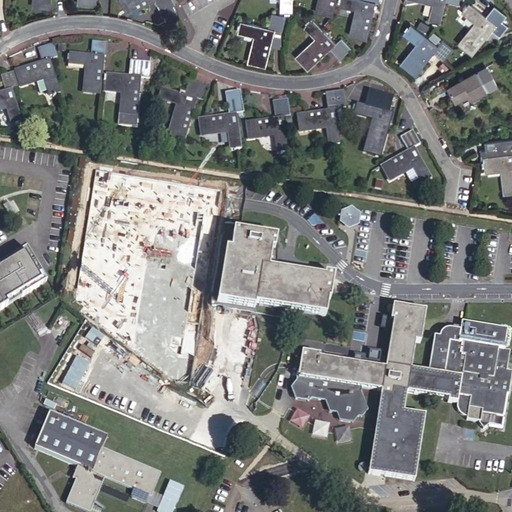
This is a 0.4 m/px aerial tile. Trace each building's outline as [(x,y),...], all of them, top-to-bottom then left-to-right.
[(150,0),(120,0),(127,12),(150,0)] [(154,0),(160,12),(174,5),(176,4),(173,0),(154,0)] [(284,0),(285,12),(287,12),(287,14),(292,14),(292,12),(295,12),(295,0),(284,0)] [(319,0),(317,12),(335,16),(338,0),(319,0)] [(367,38),(376,2),(365,0),(340,0),(340,2),(342,3),(341,6),(357,9),(352,35),(367,38)] [(437,22),(440,23),(445,3),(445,0),(424,0),(434,2),(430,20),(433,21),(433,23),(437,24),(437,22)] [(459,45),(472,55),(496,26),(486,17),(469,4),(468,6),(467,5),(463,9),(464,10),(462,12),(476,24),(459,45)] [(165,20),(178,13),(174,5),(160,12),(165,20)] [(486,17),(496,26),(498,27),(507,16),(494,6),(486,17)] [(269,28),(273,29),(283,32),(286,17),(273,14),(269,28)] [(295,58),(307,69),(308,69),(327,49),(334,42),(310,17),(309,19),(308,18),(304,21),(305,23),(303,25),(315,37),(295,58)] [(248,61),(264,65),(270,45),(273,29),(269,28),(242,22),(241,24),(239,24),(238,28),(240,29),(239,32),(254,36),(248,61)] [(420,22),(417,28),(427,33),(430,27),(420,22)] [(433,51),(437,45),(410,23),(408,25),(407,24),(404,28),(405,29),(402,32),(416,43),(400,63),(414,74),(433,51)] [(273,29),(270,45),(280,48),(283,32),(273,29)] [(334,42),(327,49),(337,59),(348,48),(338,38),(334,42)] [(437,45),(433,51),(443,60),(454,48),(443,39),(437,45)] [(88,54),(102,56),(104,57),(106,42),(90,40),(88,54)] [(41,60),(47,58),(56,56),(52,42),(37,47),(41,60)] [(102,56),(88,54),(67,51),(67,54),(65,54),(65,59),(66,59),(66,62),(83,64),(80,90),(97,93),(102,56)] [(125,75),(138,77),(140,77),(140,74),(142,59),(127,57),(125,75)] [(53,92),(56,91),(47,58),(41,60),(12,69),(17,85),(40,78),(45,94),(48,93),(49,95),(54,94),(53,92)] [(150,61),(142,59),(140,74),(148,75),(150,61)] [(473,97),(487,89),(476,70),(448,86),(456,100),(470,92),(473,97)] [(0,81),(2,89),(9,87),(16,85),(12,71),(0,74),(0,81)] [(116,109),(134,111),(138,77),(125,75),(103,72),(103,76),(101,75),(101,80),(102,81),(102,83),(119,85),(118,91),(116,109)] [(182,94),(194,97),(201,99),(205,85),(186,79),(182,94)] [(119,85),(102,83),(101,90),(118,91),(119,85)] [(164,133),(181,139),(187,119),(182,117),(184,111),(190,112),(194,97),(182,94),(181,93),(181,91),(177,90),(176,92),(159,86),(156,97),(173,102),(164,133)] [(0,95),(0,108),(3,107),(7,125),(10,124),(11,126),(15,125),(15,123),(18,122),(9,87),(2,89),(0,89),(0,90),(1,95),(0,95)] [(323,95),(338,93),(340,107),(340,108),(345,107),(343,92),(323,95)] [(325,109),(331,108),(340,107),(338,93),(323,95),(325,109)] [(369,106),(384,111),(388,98),(373,93),(369,106)] [(226,113),(234,112),(241,112),(239,96),(225,98),(226,113)] [(272,115),(280,114),(287,114),(286,97),(270,98),(272,115)] [(360,150),(377,155),(385,130),(380,128),(382,122),(387,123),(390,113),(384,111),(369,106),(355,102),(354,104),(351,103),(350,108),(352,109),(351,112),(370,118),(360,150)] [(331,108),(325,109),(295,113),(297,130),(323,127),(325,144),(328,144),(328,145),(333,145),(333,143),(336,142),(331,108)] [(115,123),(132,125),(134,111),(116,109),(115,123)] [(234,112),(226,113),(196,117),(198,133),(224,131),(226,148),(229,147),(230,149),(234,149),(234,147),(237,146),(234,112)] [(281,150),(284,150),(280,114),(272,115),(243,118),(245,135),(271,132),(273,150),(277,150),(277,152),(281,152),(281,150)] [(404,151),(411,148),(417,145),(409,131),(397,137),(404,151)] [(493,155),(509,154),(508,139),(492,140),(493,155)] [(478,156),(480,156),(493,155),(492,140),(483,141),(483,147),(478,148),(478,156)] [(424,179),(426,178),(411,148),(404,151),(379,164),(387,179),(409,168),(417,183),(420,181),(421,183),(425,181),(424,179)] [(496,167),(496,171),(498,195),(511,193),(511,153),(509,154),(493,155),(480,156),(480,160),(477,161),(478,166),(481,166),(481,168),(496,167)] [(351,207),(341,211),(340,222),(348,229),(358,225),(360,214),(351,207)] [(253,302),(323,314),(326,298),(329,298),(331,278),(332,275),(332,273),(322,271),(322,272),(266,264),(269,247),(273,248),(275,234),(232,227),(229,247),(224,246),(215,299),(253,305),(253,302)] [(0,315),(46,288),(38,276),(42,274),(30,254),(23,259),(21,256),(0,268),(0,270),(1,273),(0,273),(0,315)] [(42,274),(38,276),(46,288),(49,286),(42,274)] [(318,353),(301,350),(298,369),(296,368),(295,377),(297,377),(297,382),(291,388),(296,399),(309,401),(311,399),(325,400),(330,411),(337,412),(340,420),(352,422),(357,416),(361,417),(367,410),(360,393),(361,387),(381,390),(368,474),(413,481),(422,416),(400,413),(403,392),(447,399),(447,402),(456,404),(456,405),(456,406),(456,409),(457,410),(458,413),(459,414),(462,416),(464,417),(466,417),(465,421),(478,423),(482,428),(487,425),(501,428),(503,418),(501,418),(505,393),(507,394),(511,372),(505,371),(506,365),(509,352),(503,351),(506,330),(461,323),(460,330),(450,329),(446,329),(444,331),(441,334),(440,337),(435,336),(430,373),(409,370),(413,342),(419,343),(424,311),(391,306),(389,321),(391,322),(385,367),(359,363),(318,357),(318,353)] [(152,499),(161,476),(102,453),(107,441),(49,417),(35,452),(79,468),(73,482),(77,483),(68,507),(81,511),(93,511),(94,510),(106,481),(152,499)] [(311,435),(325,437),(327,423),(313,420),(311,435)] [(156,511),(172,511),(181,484),(166,480),(156,511)]
